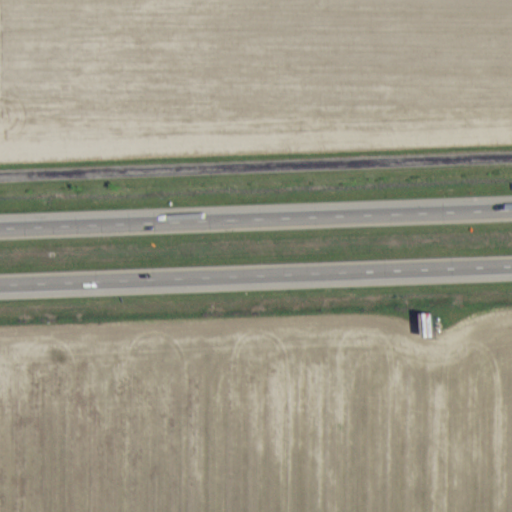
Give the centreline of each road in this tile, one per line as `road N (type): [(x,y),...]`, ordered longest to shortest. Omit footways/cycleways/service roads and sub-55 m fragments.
road 1 (motorway): [(0,294),(511,276)]
road 2 (motorway): [(511,213),(0,231)]
road 3 (residential): [(0,179),(511,163)]
